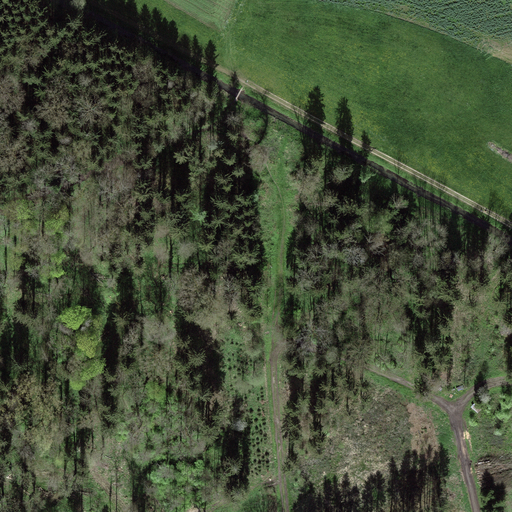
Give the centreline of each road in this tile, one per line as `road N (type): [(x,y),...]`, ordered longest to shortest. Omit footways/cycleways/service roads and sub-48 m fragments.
road 1 (track): [(511,229),(80,0)]
road 2 (track): [(282,511),(268,318),(280,220),(237,117),(245,87)]
road 3 (track): [(511,455),(369,346),(268,318)]
road 4 (track): [(0,205),(237,117)]
